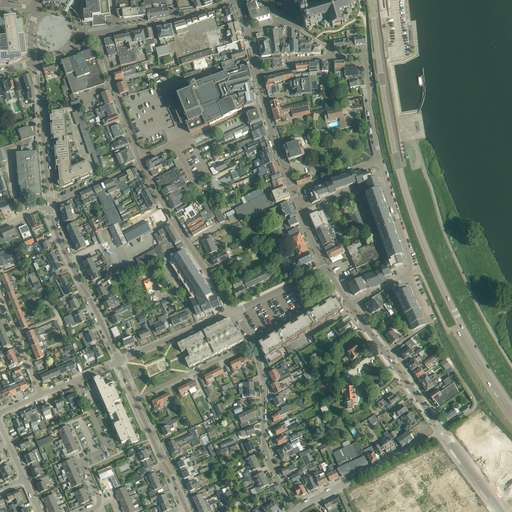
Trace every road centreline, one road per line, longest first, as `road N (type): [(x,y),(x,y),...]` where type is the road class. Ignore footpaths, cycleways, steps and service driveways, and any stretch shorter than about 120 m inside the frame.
road 1 (secondary): [(372,0),(407,195),(443,288),(511,405)]
road 2 (residential): [(232,311),(140,161)]
road 3 (residential): [(293,511),(269,463),(252,343)]
road 4 (tertiary): [(118,361),(49,205)]
road 5 (residential): [(443,433),(293,511)]
road 6 (residential): [(443,433),(349,304)]
road 7 (residential): [(97,38),(237,0)]
road 8 (tertiary): [(49,205),(34,61)]
road 9 (residential): [(98,499),(84,461),(104,447),(77,379)]
road 10 (residential): [(140,161),(264,104)]
road 11 (residential): [(134,399),(252,343)]
road 12 (residential): [(140,161),(97,38)]
road 13 (residential): [(118,361),(232,311)]
road 14 (tertiary): [(187,511),(134,399)]
